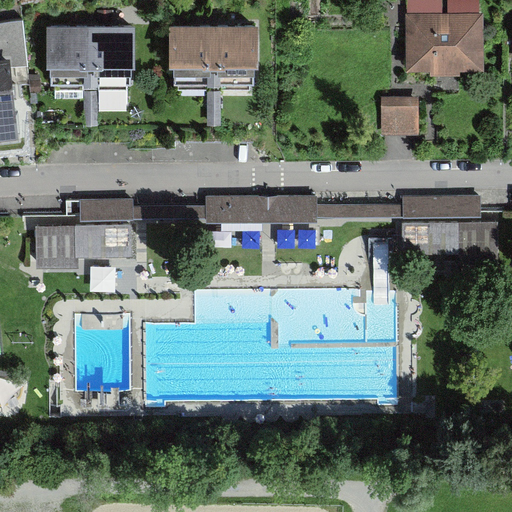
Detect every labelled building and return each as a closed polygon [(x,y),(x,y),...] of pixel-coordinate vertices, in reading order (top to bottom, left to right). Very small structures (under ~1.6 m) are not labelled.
[(487,13),(412,13),(412,68),(487,68),(487,13)] [(260,24),(172,25),(173,86),(261,84),(260,24)] [(134,25),(49,25),(49,85),(134,84),(134,25)] [(10,58),(0,58),(0,129),(17,127),(10,58)] [(421,97),(387,97),(388,133),(421,133),(421,97)] [(77,226),(43,226),(44,265),(78,264),(77,252),(134,251),(133,223),(458,217),(459,263),(503,262),(503,216),(484,216),(484,195),(405,197),(405,204),(319,206),(319,198),(202,200),(202,207),(133,208),(133,202),(76,203),(77,226)] [(93,266),(93,289),(118,289),(118,266),(93,266)]
